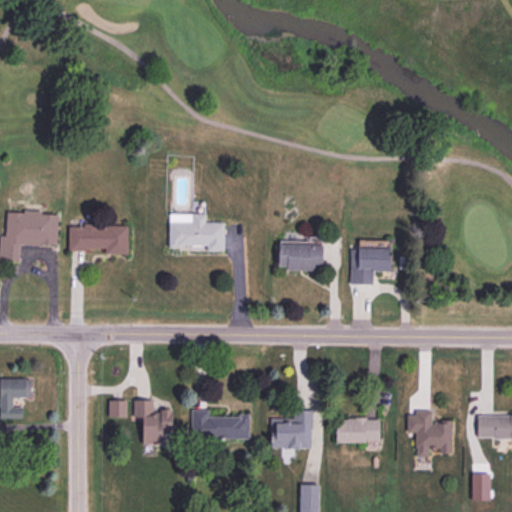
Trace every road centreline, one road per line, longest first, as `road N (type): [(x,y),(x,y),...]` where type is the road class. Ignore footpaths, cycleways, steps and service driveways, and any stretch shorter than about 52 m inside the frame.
road 1 (residential): [(0,333),(511,336)]
road 2 (residential): [(76,511),(77,333)]
